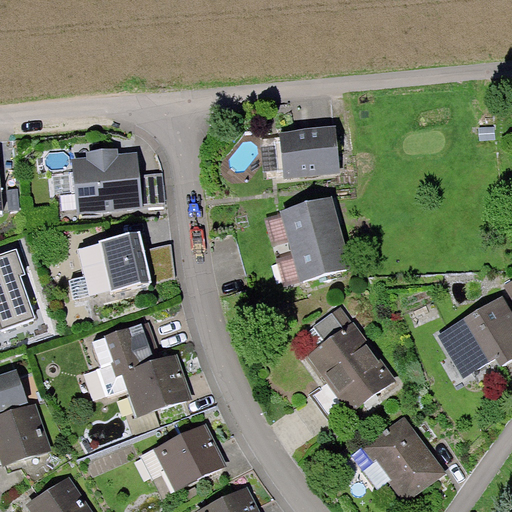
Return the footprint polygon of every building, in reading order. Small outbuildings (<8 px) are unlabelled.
[(335,126),(279,132),(284,179),(340,173),(335,126)] [(495,126),(479,126),(480,140),(495,140),(495,126)] [(275,145),(261,147),(264,171),(277,169),(275,145)] [(86,156),(72,157),(77,214),(143,208),(140,176),(138,152),(118,153),(118,147),(86,150),(86,156)] [(163,174),(140,176),(143,208),(166,206),(163,174)] [(18,189),(7,190),(9,210),(20,209),(18,189)] [(289,241),(290,247),(342,232),(332,196),(280,210),(281,214),(289,241)] [(289,241),(281,214),(265,218),(272,246),(289,241)] [(90,296),(109,290),(110,292),(152,282),(144,250),(139,230),(99,240),(99,243),(78,248),(85,276),(90,296)] [(352,268),(342,232),(290,247),(292,255),(300,281),(300,283),(352,268)] [(172,244),(144,250),(152,282),(152,284),(175,278),(172,244)] [(26,274),(17,248),(0,253),(0,330),(35,319),(21,276),(26,274)] [(300,281),(292,255),(276,259),(284,285),(300,281)] [(73,300),(90,296),(85,276),(68,280),(73,300)] [(511,312),(502,296),(437,335),(463,378),(497,358),(502,367),(511,360),(511,312)] [(352,323),(341,307),(313,326),(325,343),(352,323)] [(149,322),(142,324),(154,360),(161,358),(149,322)] [(325,343),(304,358),(324,385),(327,383),(350,413),(396,379),(353,322),(352,323),(325,343)] [(142,323),(105,335),(106,337),(114,361),(111,362),(116,376),(122,374),(127,390),(137,418),(193,399),(177,352),(161,358),(154,360),(142,324),(142,323)] [(106,397),(127,390),(122,374),(116,376),(111,362),(114,361),(106,337),(93,342),(102,368),(97,369),(106,397)] [(17,368),(0,374),(0,411),(29,402),(17,368)] [(36,403),(0,415),(0,459),(2,466),(52,450),(36,403)] [(446,474),(405,416),(384,431),(386,435),(365,450),(374,463),(377,460),(391,480),(389,481),(405,503),(446,474)] [(205,423),(153,449),(166,473),(175,491),(226,465),(205,423)] [(153,480),(166,473),(153,449),(140,456),(153,480)] [(389,481),(391,480),(377,460),(374,463),(363,471),(377,490),(389,481)] [(92,511),(69,476),(26,504),(31,511),(92,511)] [(259,511),(247,486),(195,511),(259,511)]
